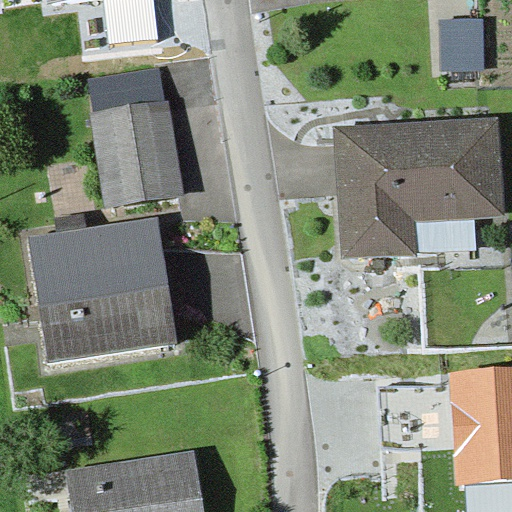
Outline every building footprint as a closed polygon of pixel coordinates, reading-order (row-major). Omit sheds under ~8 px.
[(472,30),(442,31),(443,73),(473,73),(472,30)] [(109,212),(171,202),(156,112),(95,122),(109,212)] [(342,142),(338,147),(344,257),(350,262),(434,257),(432,221),(487,217),(492,212),(487,138),(481,133),(342,142)] [(43,368),(171,349),(153,230),(25,249),(43,368)] [(511,475),(511,373),(457,376),(462,478),(511,475)] [(194,511),(187,462),(130,471),(133,488),(68,498),(70,511),(194,511)]
